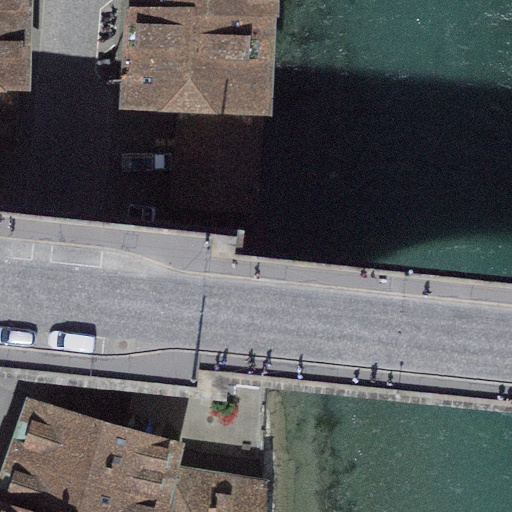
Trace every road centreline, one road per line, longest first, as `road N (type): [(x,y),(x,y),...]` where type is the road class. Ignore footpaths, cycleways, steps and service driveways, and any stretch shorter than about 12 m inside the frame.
road 1 (tertiary): [(0,292),(511,346)]
road 2 (residential): [(0,384),(63,174),(82,0)]
